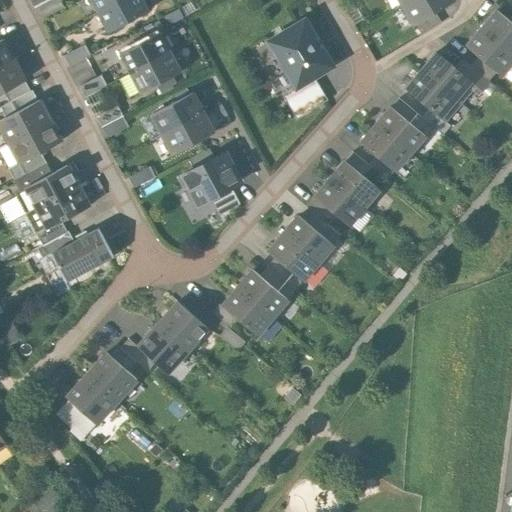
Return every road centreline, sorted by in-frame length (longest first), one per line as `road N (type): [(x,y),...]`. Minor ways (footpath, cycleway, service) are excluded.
road 1 (residential): [(329,0),(363,56),(364,76),(207,255),(184,266),(150,248)]
road 2 (residential): [(150,248),(18,0)]
road 3 (residential): [(150,248),(86,323),(44,356)]
